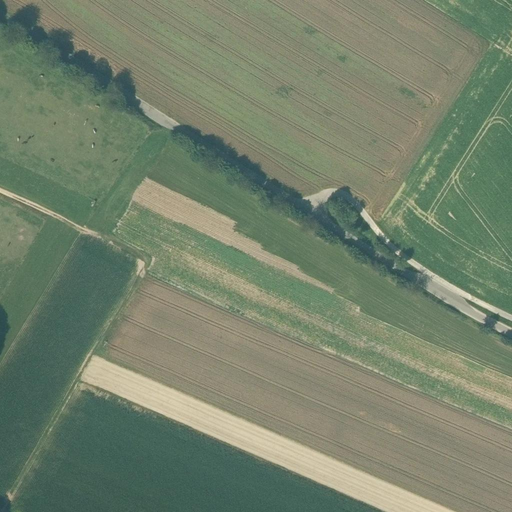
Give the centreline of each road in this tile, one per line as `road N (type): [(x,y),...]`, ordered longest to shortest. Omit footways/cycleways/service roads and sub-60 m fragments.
road 1 (track): [(0,13),(364,245),(511,329)]
road 2 (track): [(300,202),(332,195),(422,269),(511,316)]
